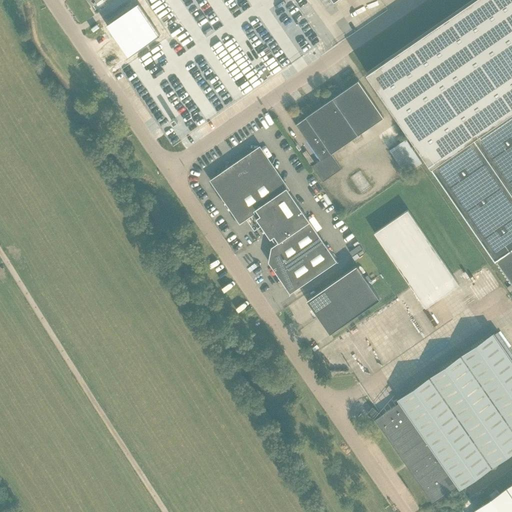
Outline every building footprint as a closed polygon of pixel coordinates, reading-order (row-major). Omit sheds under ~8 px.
[(511,0),(472,0),(366,73),(430,166),(495,260),(511,284),(511,0)] [(160,35),(138,3),(106,25),(128,57),(160,35)] [(330,154),(382,118),(357,81),(304,117),(305,118),(295,125),(319,161),(311,166),(322,182),(340,169),(330,154)] [(252,212),(261,225),(275,245),(271,267),(289,294),(336,261),(258,149),(212,181),(239,221),(252,212)] [(426,308),(459,285),(407,210),(374,233),(426,308)] [(380,299),(357,266),(307,300),(330,334),(380,299)] [(459,488),(511,451),(511,361),(493,335),(398,400),(400,402),(382,415),(383,415),(376,420),(433,501),(440,496),(441,497),(458,486),(459,488)] [(511,511),(511,485),(485,504),(479,496),(471,501),(477,510),(476,511),(511,511)]
